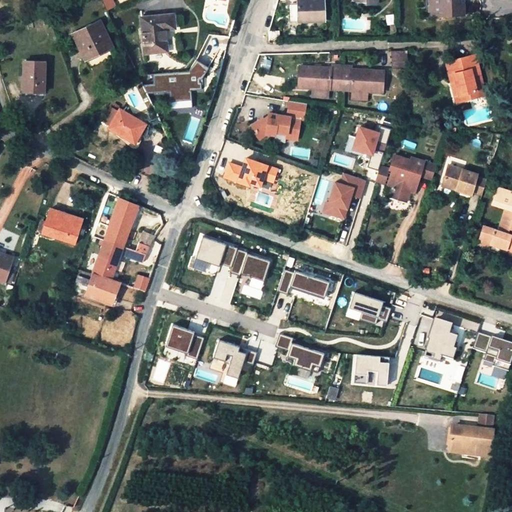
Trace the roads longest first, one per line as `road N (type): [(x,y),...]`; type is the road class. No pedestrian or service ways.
road 1 (unclassified): [(184,209),(511,318)]
road 2 (unclassified): [(85,511),(184,209)]
road 3 (unclassified): [(184,209),(262,0)]
road 4 (unclassified): [(1,132),(184,209)]
